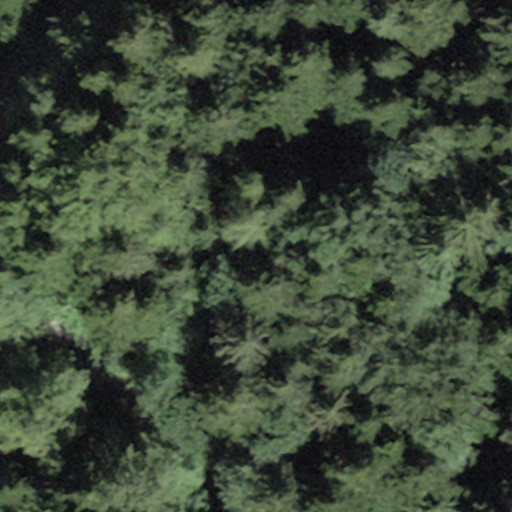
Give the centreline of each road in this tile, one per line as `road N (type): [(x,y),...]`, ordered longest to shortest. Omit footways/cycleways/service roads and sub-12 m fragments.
road 1 (track): [(0,273),(218,490),(227,511)]
road 2 (track): [(80,0),(0,89)]
